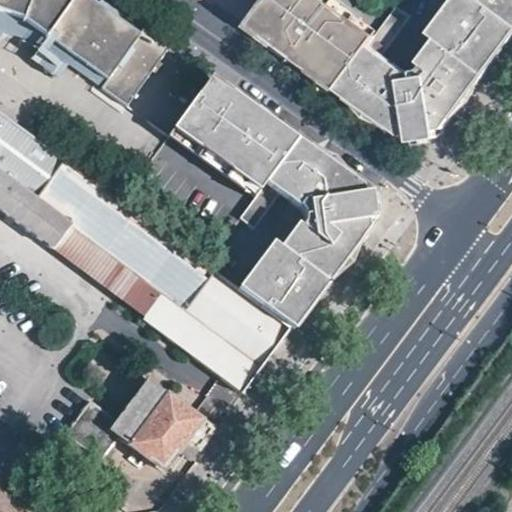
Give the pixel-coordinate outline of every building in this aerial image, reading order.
[(130,103),(169,50),(143,31),(139,36),(90,0),(0,0),(0,10),(27,16),(111,76),(105,85),(130,103)] [(260,0),(243,23),(269,41),(291,39),(304,48),(305,68),(333,88),(374,34),(327,0),(260,0)] [(504,22),(473,0),(449,0),(429,28),(426,32),(433,37),(416,61),(420,64),(416,67),(408,70),(402,69),(381,54),(411,16),(396,4),(374,34),(333,88),(358,106),(363,100),(411,134),(435,130),(476,71),(479,66),(508,25),(504,22)] [(511,0),(473,0),(504,22),(511,11),(511,0)] [(484,69),(511,32),(511,28),(508,25),(479,66),(476,71),(435,130),(411,134),(363,100),(358,106),(380,121),(402,138),(408,137),(409,142),(436,138),(436,132),(441,131),(462,101),(478,77),(484,69)] [(291,39),(269,41),(287,54),(305,68),(304,48),(291,39)] [(255,112),(209,79),(171,131),(257,193),(264,185),(297,142),(283,132),(276,141),(254,125),(255,112)] [(269,122),(255,112),(254,125),(276,141),(283,132),(269,122)] [(120,201),(0,113),(0,209),(244,390),(291,326),(288,324),(238,288),(204,263),(120,201)] [(323,160),(297,142),(264,185),(298,209),(303,216),(303,222),(303,227),(301,229),(296,225),(278,248),(271,243),(238,288),(288,324),(367,218),(363,199),(318,166),(323,160)] [(343,175),(323,160),(318,166),(363,199),(367,218),(288,324),(291,326),(294,329),(335,274),(368,230),(367,222),(374,221),(370,194),(363,196),(363,190),(343,175)] [(196,411),(151,378),(120,421),(127,426),(121,435),(166,469),(181,450),(190,438),(201,447),(216,427),(196,411)] [(126,426),(92,401),(68,433),(101,459),(126,426)] [(0,511),(22,511),(0,495),(0,511)]
